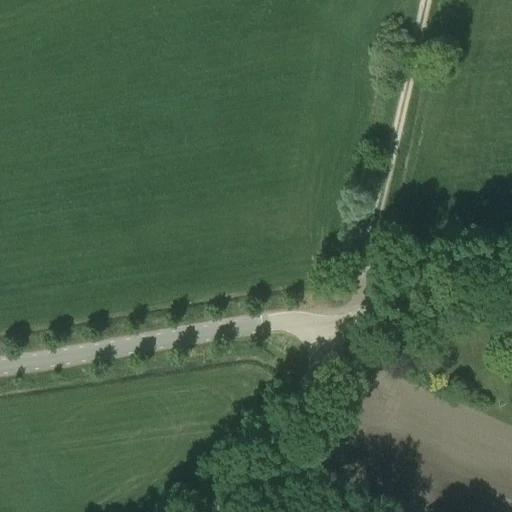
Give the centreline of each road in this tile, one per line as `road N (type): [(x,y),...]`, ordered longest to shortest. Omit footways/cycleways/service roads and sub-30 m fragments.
road 1 (unclassified): [(0,366),(335,317)]
road 2 (track): [(335,317),(416,0)]
road 3 (unclassified): [(335,317),(245,471),(208,511)]
road 4 (unclassified): [(335,317),(511,289)]
